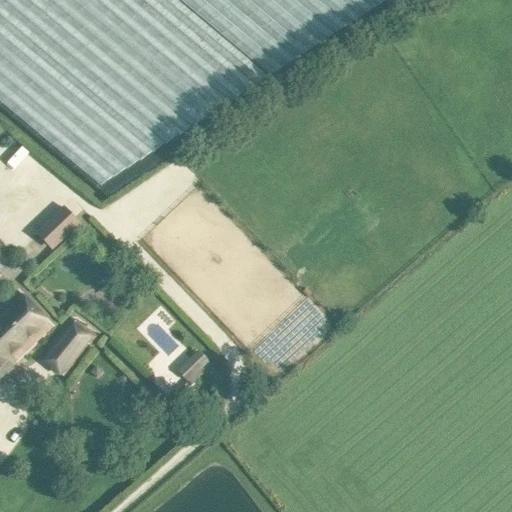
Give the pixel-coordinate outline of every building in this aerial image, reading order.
[(81,224),(66,208),(38,235),(52,251),(81,224)] [(304,276),(357,230),(350,222),(316,251),(307,239),(287,256),(304,276)] [(0,376),(53,327),(19,291),(0,308),(0,376)] [(97,337),(72,318),(40,359),(65,378),(97,337)] [(145,368),(173,393),(185,381),(191,386),(212,364),(196,348),(179,366),(161,350),(145,368)] [(96,366),(90,373),(97,379),(103,373),(96,366)]
